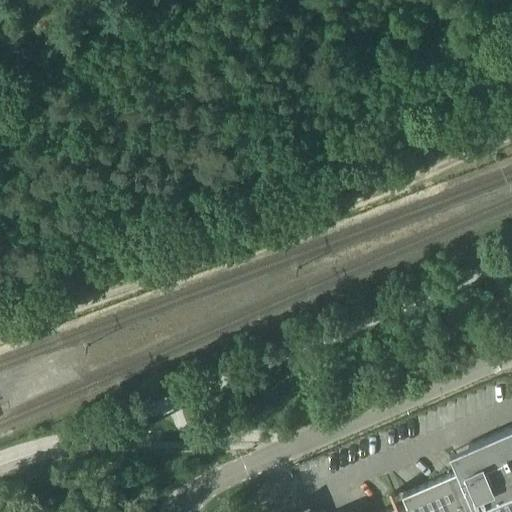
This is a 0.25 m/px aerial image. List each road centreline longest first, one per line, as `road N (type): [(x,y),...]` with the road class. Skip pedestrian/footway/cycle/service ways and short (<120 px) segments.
road 1 (track): [(511,146),(0,330)]
road 2 (unclassified): [(183,511),(204,485),(511,354)]
